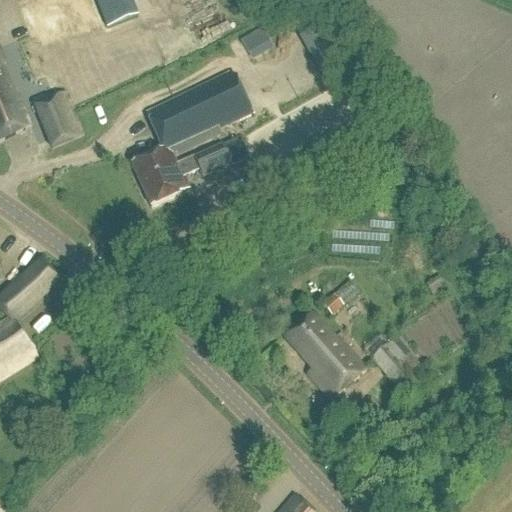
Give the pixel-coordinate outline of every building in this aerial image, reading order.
[(139,19),(131,0),(94,0),(107,31),(139,19)] [(72,21),(32,32),(40,64),(81,53),(72,21)] [(352,71),(327,26),(304,39),(329,83),(352,71)] [(155,50),(70,86),(80,110),(166,75),(155,50)] [(5,66),(0,54),(0,143),(31,129),(2,67),(5,66)] [(178,166),(222,147),(221,144),(192,159),(192,158),(176,166),(173,159),(221,137),(219,132),(253,116),(237,81),(231,75),(146,115),(164,152),(131,168),(140,187),(160,177),(159,175),(178,166)] [(80,137),(62,98),(48,105),(46,100),(32,106),(53,150),(80,137)] [(230,164),(222,147),(178,166),(159,175),(160,177),(140,187),(151,209),(184,194),(184,193),(190,190),(188,185),(230,164)] [(338,236),(337,244),(365,246),(366,238),(338,236)] [(63,281),(42,261),(0,299),(0,311),(8,320),(0,325),(0,383),(38,360),(15,324),(63,281)] [(342,297),(350,308),(362,299),(354,288),(342,297)] [(336,343),(313,317),(285,342),(311,372),(307,377),(331,404),(366,373),(338,341),(336,343)] [(420,379),(390,345),(370,363),(400,397),(420,379)] [(307,511),(292,499),(280,511),(307,511)]
